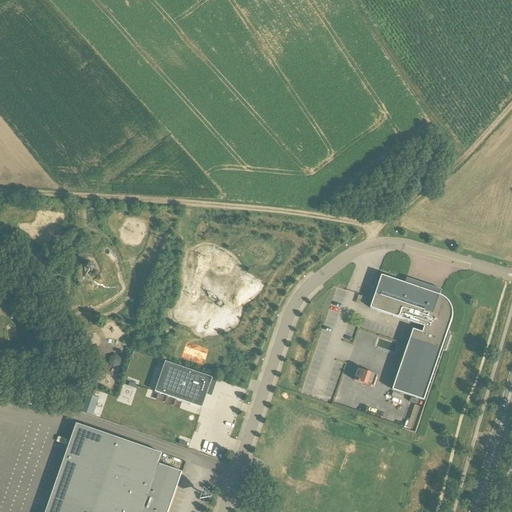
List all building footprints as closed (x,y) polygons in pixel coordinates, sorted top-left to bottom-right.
[(422,333),(413,330),(393,391),(424,401),(442,350),(446,352),(452,335),(448,334),(452,321),(452,319),(453,317),(453,314),(453,312),(453,310),(452,308),(451,306),(450,304),(448,302),(447,300),(445,298),(443,297),(441,296),(440,296),(442,291),(407,279),(405,284),(382,276),(381,278),(378,277),(371,298),(374,299),(370,309),(424,327),(422,333)] [(214,388),(210,387),(213,378),(166,362),(156,392),(203,408),(209,392),(212,393),(214,388)] [(374,388),(378,376),(359,370),(355,381),(374,388)] [(412,417),(419,419),(422,407),(414,405),(412,417)] [(180,472),(159,464),(163,454),(160,453),(81,425),(77,424),(46,511),(168,511),(183,473),(180,472)]
